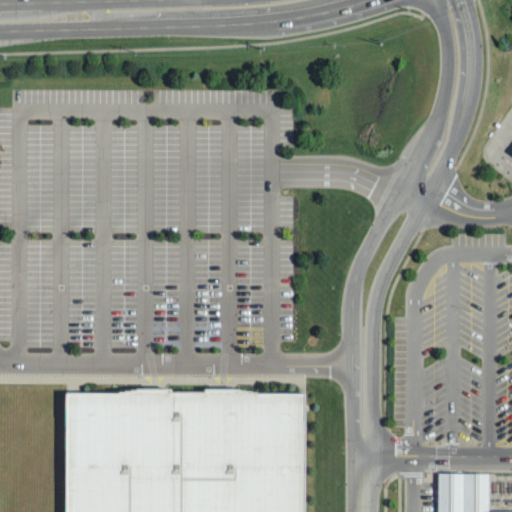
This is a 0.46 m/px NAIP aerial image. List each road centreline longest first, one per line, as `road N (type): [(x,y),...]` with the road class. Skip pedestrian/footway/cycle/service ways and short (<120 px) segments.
road 1 (residential): [(363,511),(365,297),(452,115),(462,75),(452,0)]
road 2 (secondary): [(343,0),(254,12),(0,18)]
